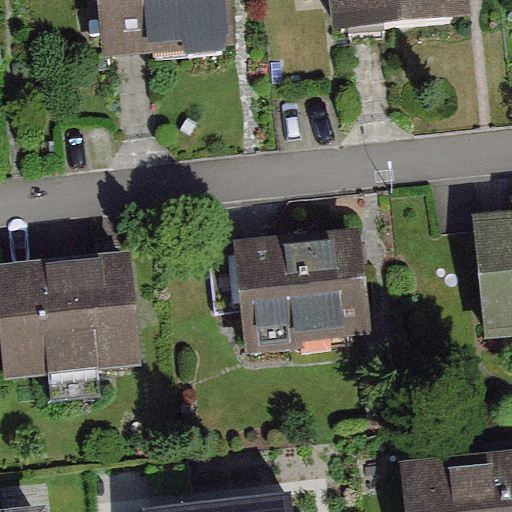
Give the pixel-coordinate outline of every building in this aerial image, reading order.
[(232,0),(96,0),(102,63),(237,51),(232,0)] [(465,0),(332,0),(336,39),(468,26),(465,0)] [(511,225),(482,229),(495,352),(511,350),(511,225)] [(359,238),(232,248),(242,363),(375,352),(370,291),(363,292),(359,238)] [(122,260),(0,273),(0,384),(134,370),(122,260)] [(511,511),(511,466),(410,478),(413,511),(511,511)] [(293,511),(292,499),(183,511),(293,511)]
